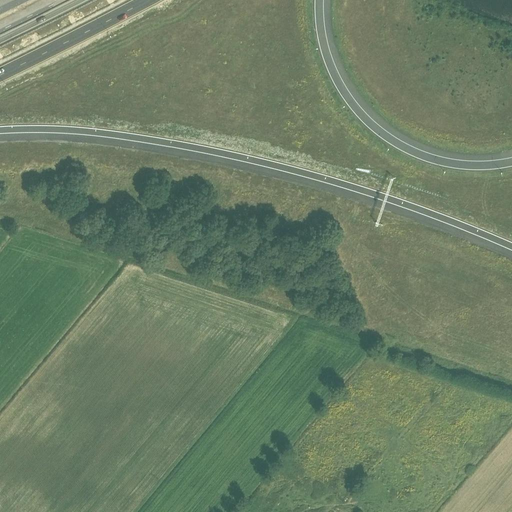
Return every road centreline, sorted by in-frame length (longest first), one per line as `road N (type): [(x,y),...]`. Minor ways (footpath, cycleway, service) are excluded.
road 1 (motorway): [(0,131),(81,131),(205,150),(385,197),(511,246)]
road 2 (motorway): [(511,163),(474,166),(420,155),(367,121),(337,81),(320,0)]
road 3 (motorway): [(0,71),(141,0)]
